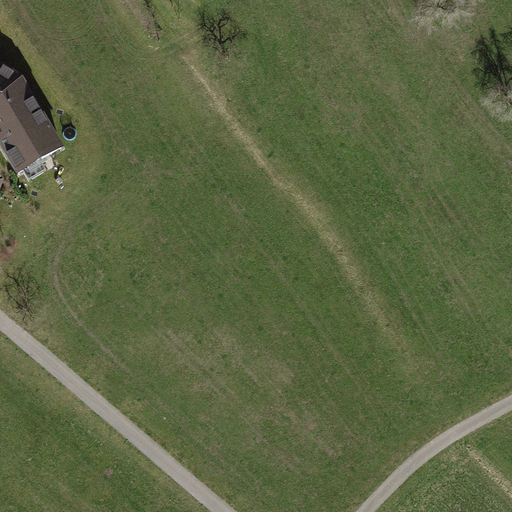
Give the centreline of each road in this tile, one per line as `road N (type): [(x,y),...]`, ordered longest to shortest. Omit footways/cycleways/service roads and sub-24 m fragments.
road 1 (residential): [(0,320),(224,511)]
road 2 (track): [(362,511),(414,458),(511,399)]
